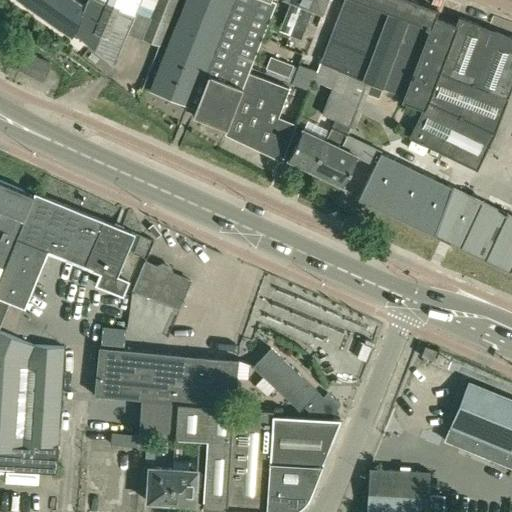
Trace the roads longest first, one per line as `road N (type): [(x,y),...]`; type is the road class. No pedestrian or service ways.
road 1 (tertiary): [(412,300),(0,119)]
road 2 (unclassified): [(325,511),(412,300)]
